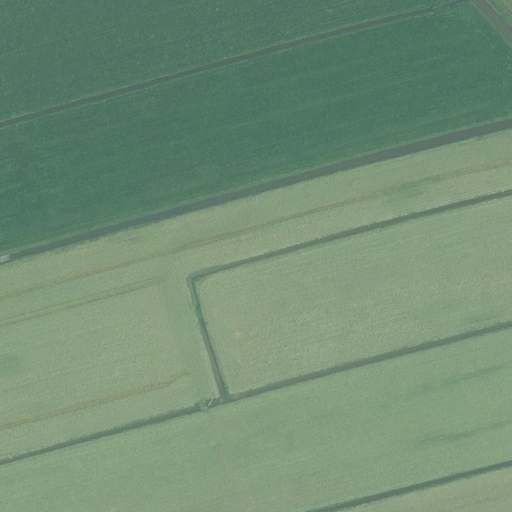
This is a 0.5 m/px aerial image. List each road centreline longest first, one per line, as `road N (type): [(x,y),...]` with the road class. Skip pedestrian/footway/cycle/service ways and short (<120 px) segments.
road 1 (track): [(303,188),(511,134)]
road 2 (track): [(366,511),(511,475)]
